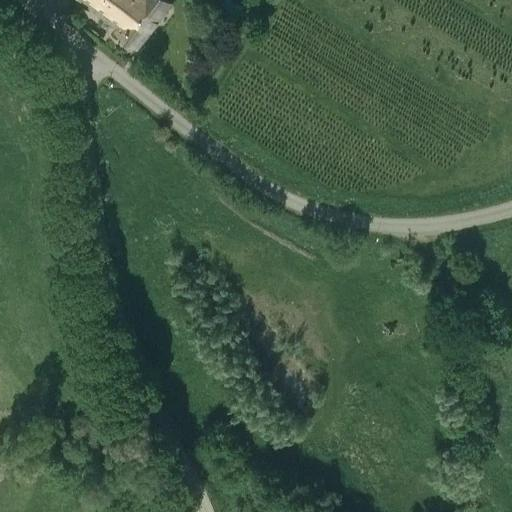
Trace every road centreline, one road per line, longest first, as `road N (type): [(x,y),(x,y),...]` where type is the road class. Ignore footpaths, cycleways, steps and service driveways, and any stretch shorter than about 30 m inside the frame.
road 1 (unclassified): [(24,0),(278,196),(380,225),(511,209)]
road 2 (motorway): [(511,383),(337,511)]
